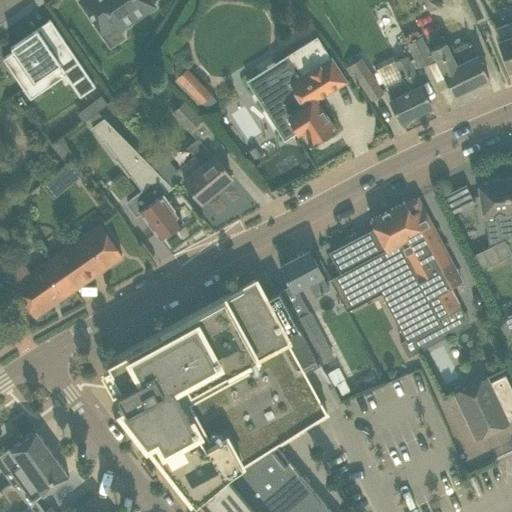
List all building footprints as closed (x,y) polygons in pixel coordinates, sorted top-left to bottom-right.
[(153,2),(151,0),(78,0),(101,33),(115,23),(120,30),(155,5),(153,2)] [(417,0),(386,0),(410,49),(427,41),(431,48),(436,58),(442,71),(442,72),(453,95),(489,78),(478,55),(477,55),(472,44),(467,41),(453,48),(452,46),(447,48),(445,42),(439,45),(435,37),(417,0)] [(488,18),(480,0),(465,0),(477,23),(488,18)] [(14,51),(3,58),(24,90),(37,82),(35,79),(55,65),(55,66),(58,64),(60,68),(61,69),(58,70),(62,76),(65,75),(80,96),(95,86),(50,19),(48,21),(36,28),(29,34),(11,46),(14,51)] [(511,23),(505,25),(495,29),(500,41),(499,41),(510,70),(511,69),(511,68),(511,67),(511,23)] [(318,36),(247,80),(284,140),(297,131),(301,129),(309,142),(311,141),(315,142),(320,139),(321,134),(334,127),(316,99),(346,81),(335,64),(318,36)] [(392,99),(390,100),(400,121),(431,106),(422,85),(407,55),(394,61),(402,78),(385,86),(392,99)] [(360,83),(371,100),(382,92),(360,59),(346,69),(357,85),(360,83)] [(177,78),(200,103),(211,93),(187,68),(177,78)] [(101,95),(94,101),(100,109),(107,104),(101,95)] [(202,120),(185,101),(173,112),(190,131),(202,120)] [(104,118),(91,128),(102,143),(105,141),(142,191),(127,202),(136,214),(140,212),(148,222),(159,238),(175,226),(174,224),(180,220),(181,222),(182,221),(172,207),(176,205),(167,193),(173,188),(104,118)] [(194,155),(176,169),(159,148),(148,158),(172,184),(181,176),(201,201),(202,200),(201,199),(218,185),(219,186),(230,177),(231,177),(214,155),(213,156),(198,138),(187,147),(194,155)] [(57,139),(50,144),(66,163),(72,158),(57,139)] [(72,163),(61,173),(71,185),(83,176),(72,163)] [(502,237),(511,235),(511,230),(504,177),(490,179),(489,174),(477,176),(483,216),(484,216),(488,242),(502,240),(502,237)] [(441,196),(449,213),(460,208),(452,190),(441,196)] [(340,272),(330,278),(347,310),(381,292),(406,340),(439,322),(436,316),(458,305),(450,290),(462,283),(452,263),(436,232),(427,214),(423,216),(414,199),(405,203),(405,201),(371,219),(386,248),(364,260),(355,242),(331,255),(340,272)] [(100,224),(52,257),(74,289),(122,256),(100,224)] [(281,265),(280,266),(289,283),(293,289),(307,282),(315,296),(328,289),(321,275),(322,274),(319,268),(309,250),(308,251),(281,265)] [(482,250),(472,255),(479,271),(490,266),(482,250)] [(35,316),(74,289),(52,257),(13,284),(35,316)] [(195,503),(227,476),(228,477),(244,464),(245,465),(276,445),(326,412),(304,371),(319,363),(296,319),(294,320),(278,290),(264,297),(255,281),(107,362),(121,388),(115,392),(125,409),(122,410),(195,503)] [(298,318),(321,363),(333,357),(310,312),(298,318)] [(505,349),(511,331),(511,330),(511,312),(503,316),(504,317),(493,321),(505,349)] [(507,423),(486,377),(455,392),(476,437),(507,423)] [(18,492),(33,482),(35,484),(27,490),(34,499),(35,498),(41,494),(42,494),(53,486),(69,475),(69,474),(52,452),(36,429),(0,454),(0,467),(6,475),(11,482),(18,492)] [(332,511),(276,445),(245,465),(244,464),(228,477),(227,476),(195,503),(202,511),(332,511)] [(11,482),(0,489),(0,490),(15,511),(16,511),(21,509),(27,504),(18,492),(11,482)] [(27,504),(21,509),(23,511),(55,511),(52,507),(46,511),(45,511),(35,498),(34,499),(27,504)]
